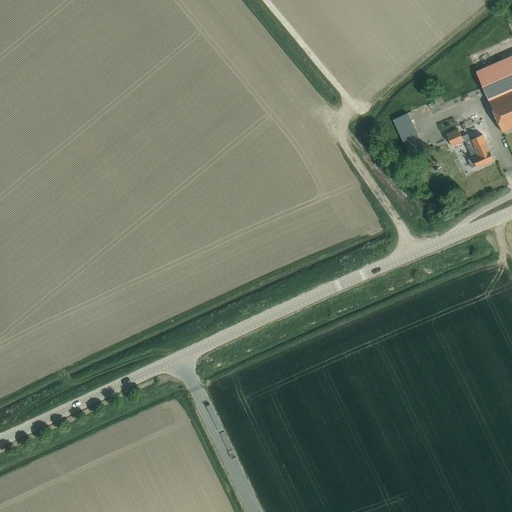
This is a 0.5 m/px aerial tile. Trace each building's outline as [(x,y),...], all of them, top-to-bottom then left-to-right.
[(488,101),(511,90),(511,54),(475,70),(488,101)] [(502,132),(511,127),(511,90),(488,101),(502,132)] [(414,144),(428,139),(416,108),(402,114),(414,144)] [(452,146),(463,140),(458,129),(446,134),(452,146)] [(476,167),(493,159),(483,136),(475,140),(474,138),(465,142),(472,157),(467,159),(471,167),(476,165),(476,167)]
